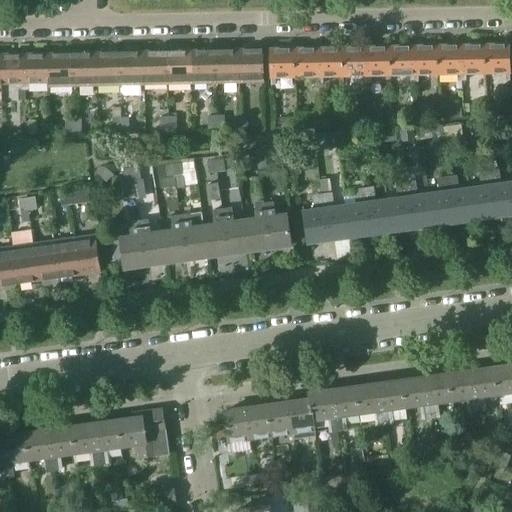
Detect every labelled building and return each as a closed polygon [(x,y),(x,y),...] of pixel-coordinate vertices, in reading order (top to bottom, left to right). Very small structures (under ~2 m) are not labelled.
[(484,45),(460,46),(461,81),(465,81),(465,74),(485,73),(484,45)] [(508,45),(484,45),(485,73),(505,73),(505,80),(509,80),(508,45)] [(437,46),(413,47),(414,82),(417,82),(417,75),(437,74),(437,46)] [(460,46),(437,46),(437,74),(457,74),(457,81),(461,81),(460,46)] [(389,47),(365,48),(366,83),(370,83),(370,76),(390,75),(389,47)] [(413,47),(389,47),(390,75),(410,75),(410,82),(414,82),(413,47)] [(342,76),(341,48),(318,49),(318,84),(322,84),(322,77),(342,76)] [(366,83),(365,48),(341,48),(342,76),(362,76),(363,83),(366,83)] [(270,50),(270,78),(270,85),(274,85),(274,78),(294,77),(294,49),(270,50)] [(318,49),(294,49),(294,77),(314,77),(315,84),(318,84),(318,49)] [(238,50),(214,51),(215,84),(238,83),(238,50)] [(262,50),(238,50),(238,83),(263,83),(262,50)] [(190,51),(166,52),(167,85),(191,84),(190,51)] [(214,51),(190,51),(191,84),(215,84),(214,51)] [(143,85),(142,52),(119,53),(119,86),(124,86),(125,97),(140,97),(140,85),(143,85)] [(166,52),(142,52),(143,85),(167,85),(166,52)] [(95,53),(71,54),(72,87),(95,86),(95,53)] [(119,53),(95,53),(95,86),(119,86),(119,53)] [(23,55),(24,83),(24,90),(28,90),(28,83),(48,83),(47,54),(23,55)] [(47,54),(48,83),(48,87),(72,87),(71,54),(47,54)] [(23,55),(0,55),(0,83),(1,84),(20,83),(20,90),(18,90),(18,101),(24,101),(24,90),(24,83),(23,55)] [(486,115),(498,114),(498,106),(486,107),(486,115)] [(120,131),(120,119),(120,108),(112,108),(112,119),(112,131),(120,131)] [(460,117),(460,108),(439,110),(439,119),(449,119),(449,118),(460,117)] [(330,125),(330,111),(320,111),(320,126),(330,125)] [(296,114),(297,126),(309,126),(308,114),(296,114)] [(354,115),(355,123),(367,123),(366,114),(354,115)] [(376,123),(376,115),(367,115),(367,123),(376,123)] [(224,116),(215,116),(215,128),(224,128),(224,116)] [(239,128),(248,128),(247,116),(239,116),(239,128)] [(176,117),(167,117),(167,130),(176,129),(176,117)] [(129,131),(128,118),(120,119),(120,131),(129,131)] [(293,118),(280,118),(280,127),(293,127),(293,118)] [(65,136),(72,136),(72,120),(64,120),(65,136)] [(81,120),(72,120),(72,136),(81,136),(81,120)] [(28,134),(36,134),(36,122),(27,122),(28,134)] [(442,126),(430,128),(419,130),(421,141),(444,137),(442,126)] [(462,136),(460,126),(448,127),(449,138),(462,136)] [(413,138),(412,130),(399,132),(400,140),(413,138)] [(350,131),(335,132),(336,139),(350,138),(350,131)] [(335,147),(333,133),(314,136),(316,150),(335,147)] [(384,143),(396,142),(395,133),(383,135),(384,143)] [(360,147),(373,145),(371,136),(359,138),(360,147)] [(265,156),(257,157),(258,169),(266,168),(265,156)] [(257,157),(248,158),(250,170),(258,169),(257,157)] [(223,159),(215,161),(216,173),(224,172),(223,159)] [(215,161),(207,162),(208,174),(216,173),(215,161)] [(184,186),(181,163),(173,165),(174,177),(175,177),(176,187),(184,186)] [(173,165),(156,167),(158,179),(174,177),(173,165)] [(139,168),(131,169),(133,181),(140,180),(139,168)] [(124,182),(133,181),(131,169),(122,170),(124,182)] [(496,171),(488,172),(494,217),(511,214),(511,190),(511,183),(500,185),(499,176),(497,176),(496,171)] [(481,188),(469,189),(474,219),(494,217),(488,172),(480,173),(481,178),(479,178),(481,188)] [(455,177),(447,178),(453,222),(474,219),(469,189),(458,191),(457,182),(455,182),(455,177)] [(160,189),(176,187),(174,178),(158,180),(160,189)] [(439,194),(428,195),(432,225),(453,222),(447,178),(439,179),(439,184),(438,184),(439,194)] [(413,182),(405,184),(411,228),(432,225),(428,195),(417,197),(415,187),(414,188),(413,182)] [(397,199),(386,201),(390,231),(411,228),(405,184),(397,185),(398,190),(396,190),(397,199)] [(371,188),(363,189),(370,234),(390,231),(386,201),(375,203),(374,193),(372,193),(371,188)] [(356,205),(345,207),(349,237),(370,234),(363,189),(355,190),(356,196),(354,196),(356,205)] [(87,190),(75,191),(67,193),(69,205),(77,204),(89,202),(87,190)] [(67,193),(59,194),(61,206),(69,205),(67,193)] [(330,194),(322,195),(328,240),(349,237),(345,207),(334,208),(332,199),(330,199),(330,194)] [(307,243),(328,240),(322,195),(314,196),(315,201),(313,202),(314,211),(302,213),(307,243)] [(34,197),(26,199),(28,211),(36,210),(34,197)] [(26,199),(18,200),(20,212),(28,211),(26,199)] [(273,202),(263,204),(269,248),(291,245),(287,215),(275,217),(273,202)] [(256,219),(244,221),(249,251),(269,248),(263,204),(254,205),(256,219)] [(231,208),(222,209),(228,254),(249,251),(244,221),(233,222),(231,208)] [(228,254),(222,209),(212,211),(214,225),(203,227),(207,257),(228,254)] [(207,257),(203,227),(201,213),(190,215),(190,214),(180,215),(186,260),(207,257)] [(173,231),(161,233),(165,263),(186,260),(180,215),(171,217),(173,231)] [(148,220),(138,221),(145,266),(165,263),(161,233),(150,234),(148,220)] [(123,269),(145,266),(138,221),(129,222),(131,237),(119,238),(123,269)] [(94,235),(73,238),(79,275),(100,272),(94,235)] [(73,238),(53,241),(58,278),(79,275),(73,238)] [(53,241),(33,244),(38,281),(58,278),(53,241)] [(33,244),(12,246),(17,283),(38,281),(33,244)] [(12,246),(0,248),(0,285),(17,283),(12,246)] [(511,365),(494,368),(498,394),(511,391),(511,365)] [(494,368),(471,371),(476,412),(483,411),(481,396),(498,394),(494,368)] [(471,371),(448,374),(451,400),(468,398),(470,413),(476,412),(471,371)] [(448,374),(424,378),(430,418),(437,417),(435,403),(451,400),(448,374)] [(424,378),(401,381),(405,407),(421,404),(423,419),(430,418),(424,378)] [(401,381),(378,384),(384,425),(390,424),(388,409),(405,407),(401,381)] [(378,384),(355,387),(358,413),(375,411),(377,425),(384,425),(378,384)] [(355,387),(332,391),(337,431),(344,430),(342,416),(358,413),(355,387)] [(308,394),(309,400),(312,420),(313,420),(329,417),(331,432),(337,431),(332,391),(308,394)] [(309,400),(288,403),(292,433),(314,430),(313,420),(312,420),(309,400)] [(288,403),(267,406),(271,436),(292,433),(288,403)] [(267,406),(245,409),(249,439),(271,436),(267,406)] [(227,442),(249,439),(245,409),(223,412),(227,442)] [(132,419),(117,421),(121,447),(138,444),(140,458),(143,458),(168,454),(162,410),(132,415),(132,419)] [(117,421),(94,424),(99,464),(106,463),(104,449),(121,447),(117,421)] [(94,424),(71,427),(74,453),(91,451),(93,465),(99,464),(94,424)] [(71,427),(48,430),(53,471),(60,470),(58,455),(74,453),(71,427)] [(48,430),(24,434),(28,460),(44,457),(46,472),(53,471),(48,430)] [(24,434),(1,437),(7,477),(13,476),(11,462),(28,460),(24,434)] [(469,437),(458,438),(459,448),(471,446),(469,437)] [(418,444),(420,458),(436,455),(433,442),(418,444)] [(401,452),(390,453),(391,462),(402,461),(401,452)] [(506,468),(511,456),(502,452),(497,464),(506,468)] [(168,454),(143,458),(148,491),(149,491),(151,505),(175,501),(173,487),(171,488),(169,473),(171,473),(168,454)] [(367,467),(387,463),(386,454),(366,458),(367,467)] [(366,469),(364,460),(352,462),(354,471),(366,469)] [(501,475),(505,468),(497,465),(494,472),(501,475)] [(113,508),(129,506),(127,492),(111,494),(113,508)] [(310,511),(317,511),(315,499),(306,500),(308,511),(310,511)] [(479,511),(483,504),(476,500),(470,511),(479,511)]
